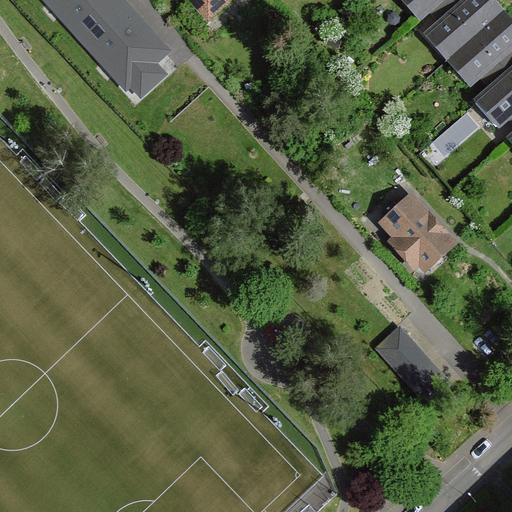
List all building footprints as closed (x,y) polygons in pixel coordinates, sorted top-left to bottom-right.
[(42,0),(127,92),(131,88),(141,99),(169,73),(159,63),(172,51),(125,0),(42,0)] [(191,0),(209,19),(229,0),(191,0)] [(400,0),(419,21),(430,11),(442,0),(400,0)] [(470,0),(443,24),(427,38),(449,62),(505,12),(494,0),(470,0)] [(470,0),(442,0),(430,11),(443,24),(470,0)] [(511,20),(505,12),(449,62),(469,86),(481,76),(511,48),(511,20)] [(511,72),(511,48),(481,76),(493,89),(511,72)] [(511,72),(493,89),(478,103),(498,127),(510,117),(511,115),(511,72)] [(452,245),(411,200),(385,222),(410,249),(403,255),(415,266),(425,257),(431,264),(452,245)] [(401,327),(376,349),(428,407),(454,384),(401,327)]
